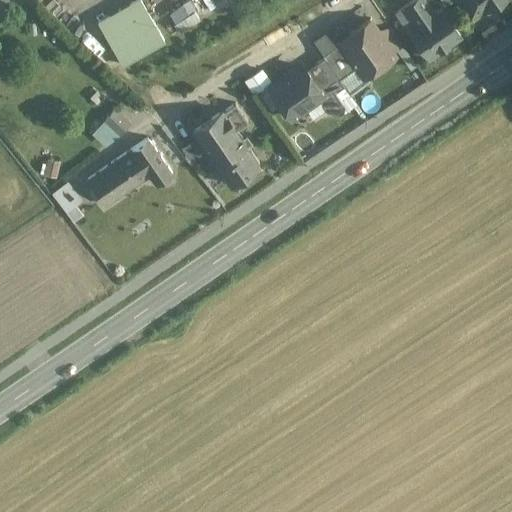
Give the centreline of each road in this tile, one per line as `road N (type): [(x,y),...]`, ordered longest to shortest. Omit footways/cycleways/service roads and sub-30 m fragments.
road 1 (secondary): [(0,410),(511,57)]
road 2 (residential): [(351,0),(173,109)]
